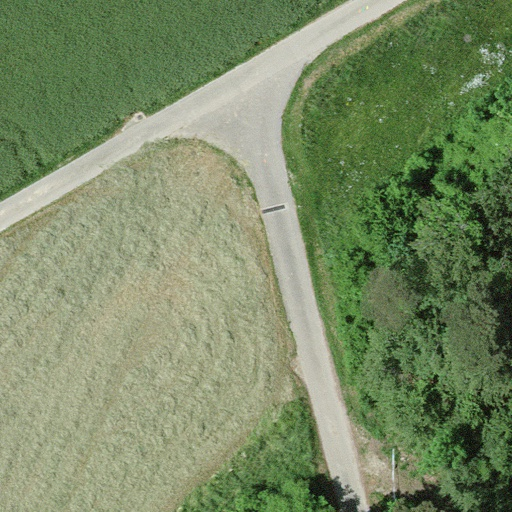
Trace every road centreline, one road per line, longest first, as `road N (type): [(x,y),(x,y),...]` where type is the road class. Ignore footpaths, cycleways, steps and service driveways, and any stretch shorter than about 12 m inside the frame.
road 1 (track): [(238,85),(361,511)]
road 2 (track): [(381,0),(0,219)]
